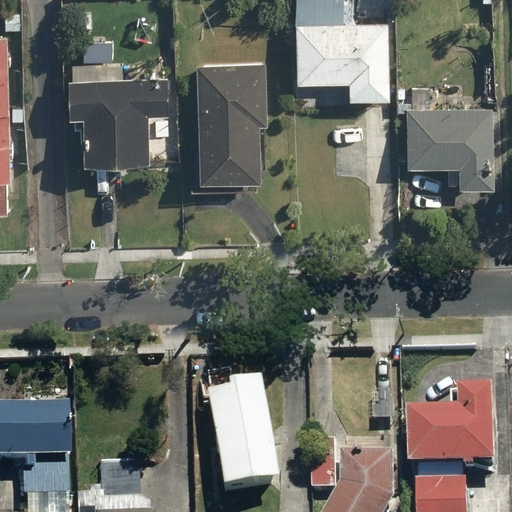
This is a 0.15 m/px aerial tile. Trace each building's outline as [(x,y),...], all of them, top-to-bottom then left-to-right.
[(359,0),(300,0),(305,76),(360,73),(361,91),(402,88),(397,14),(360,16),(359,0)] [(14,29),(0,29),(0,211),(14,210),(13,174),(20,174),(14,29)] [(273,55),(204,58),(208,144),(195,145),(197,184),(269,181),(268,171),(274,171),(270,117),(276,117),(273,55)] [(92,112),(94,156),(158,154),(156,110),(179,110),(177,70),(76,73),(78,112),(92,112)] [(503,98),(412,103),(416,160),(457,158),(458,174),(472,173),(472,178),(507,176),(503,98)] [(267,377),(211,387),(231,492),(286,483),(267,377)] [(416,412),(419,511),(475,511),(474,467),(509,466),(506,389),(473,390),(473,410),(416,412)] [(401,421),(400,392),(377,393),(377,422),(401,421)] [(75,403),(0,404),(0,460),(26,460),(27,498),(74,496),(73,459),(77,459),(75,403)] [(344,497),(335,511),(396,511),(404,499),(402,453),(393,453),(392,438),(350,439),(350,442),(341,443),(341,441),(318,441),(318,491),(344,491),(344,497)] [(104,511),(153,511),(154,505),(143,498),(142,463),(104,465),(105,500),(104,500),(104,511)]
